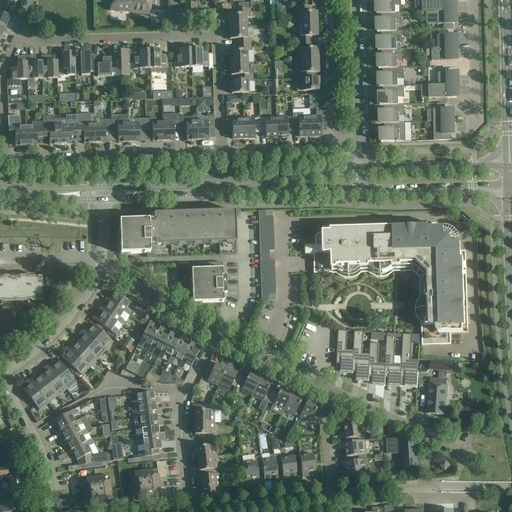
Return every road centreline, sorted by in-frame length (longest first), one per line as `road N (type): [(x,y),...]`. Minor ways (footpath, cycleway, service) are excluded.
road 1 (residential): [(221,150),(12,160),(1,150),(0,115)]
road 2 (residential): [(191,510),(181,407),(215,334)]
road 3 (secondary): [(504,0),(507,167)]
road 4 (residential): [(16,35),(34,42),(172,37)]
road 5 (residential): [(473,456),(331,390)]
road 6 (residential): [(53,511),(51,463),(0,373)]
road 7 (residential): [(0,373),(60,325),(99,263)]
road 8 (secondary): [(507,185),(511,332)]
road 9 (tertiary): [(360,188),(507,185)]
road 10 (tertiary): [(507,167),(360,168)]
road 11 (residential): [(331,494),(476,487)]
road 12 (tertiary): [(360,168),(218,190)]
road 13 (tertiary): [(218,190),(360,188)]
road 14 (residential): [(333,141),(327,0)]
road 15 (residential): [(191,510),(331,494)]
road 16 (residential): [(360,136),(356,0)]
road 17 (residential): [(215,334),(99,263)]
road 18 (residential): [(331,390),(215,334)]
road 19 (residential): [(473,0),(476,123)]
